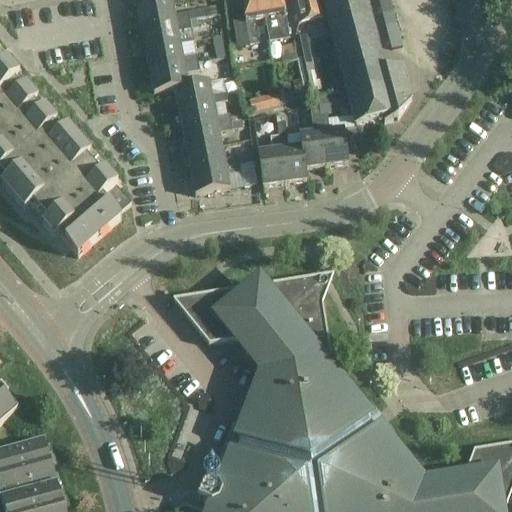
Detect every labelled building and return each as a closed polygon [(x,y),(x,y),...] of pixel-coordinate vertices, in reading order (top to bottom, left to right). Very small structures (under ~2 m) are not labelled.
[(143,0),(145,9),(157,7),(155,0),(143,0)] [(255,24),(265,22),(260,0),(240,0),(242,9),(230,11),(237,50),(258,47),(255,24)] [(269,45),(279,43),(288,42),(281,0),(260,0),(265,22),(269,45)] [(291,0),(299,26),(324,19),(318,0),(291,0)] [(320,0),(349,108),(355,129),(395,118),(397,123),(398,122),(411,102),(402,67),(384,71),(365,0),(320,0)] [(389,0),(376,0),(380,13),(392,10),(389,0)] [(137,11),(141,33),(189,24),(188,15),(174,18),(171,5),(157,7),(145,9),(137,11)] [(141,33),(146,54),(179,48),(177,35),(191,32),(189,24),(141,33)] [(397,29),(385,32),(391,52),(403,49),(397,29)] [(295,54),(294,54),(303,94),(308,93),(309,97),(318,95),(316,84),(306,38),(298,40),(300,46),(293,47),(295,54)] [(146,54),(150,75),(198,66),(196,58),(182,61),(179,48),(146,54)] [(118,193),(116,190),(118,189),(67,131),(64,134),(0,60),(0,186),(24,215),(28,212),(55,242),(58,239),(70,253),(77,261),(121,223),(117,219),(131,207),(118,193)] [(154,97),(175,92),(188,90),(188,89),(185,77),(199,74),(198,66),(150,75),(154,97)] [(175,92),(179,113),(212,107),(213,107),(227,105),(225,96),(211,99),(208,85),(188,89),(188,90),(175,92)] [(251,117),(279,109),(278,104),(275,96),(248,104),(251,117)] [(319,118),(332,116),(330,99),(317,100),(319,118)] [(299,139),(301,150),(304,173),(305,173),(325,170),(319,121),(317,113),(316,104),(309,105),(310,114),(313,137),(299,139)] [(179,113),(183,135),(231,125),(229,117),(215,120),(213,107),(212,107),(179,113)] [(327,120),(319,121),(325,170),(348,167),(343,133),(329,135),(327,120)] [(183,135),(187,156),(221,149),(218,137),(232,134),(249,131),(248,123),(231,125),(183,135)] [(275,126),(277,139),(278,139),(284,188),(306,185),(305,173),(304,173),(301,150),(288,152),(286,138),(284,125),(275,126)] [(262,191),(284,188),(278,139),(277,139),(270,140),(272,154),(258,156),(262,191)] [(187,156),(191,177),(239,168),(238,160),(223,163),(221,149),(187,156)] [(245,166),(239,168),(191,177),(195,199),(229,192),(227,179),(241,176),(241,175),(254,173),(251,155),(243,156),(245,166)] [(322,281),(172,304),(208,349),(237,345),(263,376),(234,454),(224,480),(203,489),(197,503),(212,509),(211,511),(504,511),(511,492),(511,447),(474,454),(463,481),(423,488),(374,428),(333,377),(322,308),(328,293),(331,284),(333,279),(329,279),(322,281)] [(0,429),(17,415),(0,395),(0,429)] [(0,455),(0,511),(60,511),(42,444),(0,455)]
